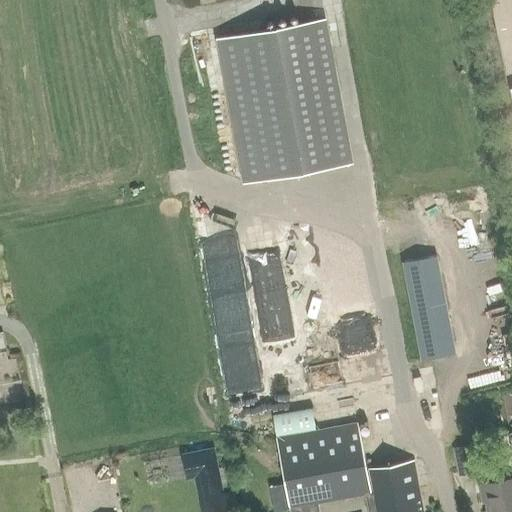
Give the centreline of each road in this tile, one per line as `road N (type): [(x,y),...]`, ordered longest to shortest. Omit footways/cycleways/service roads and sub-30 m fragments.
road 1 (unknown): [(445,511),(390,340),(364,185),(296,196),(241,194),(219,188),(194,161),(170,39),(191,19),(236,9)]
road 2 (unclassified): [(58,511),(22,340),(0,307)]
